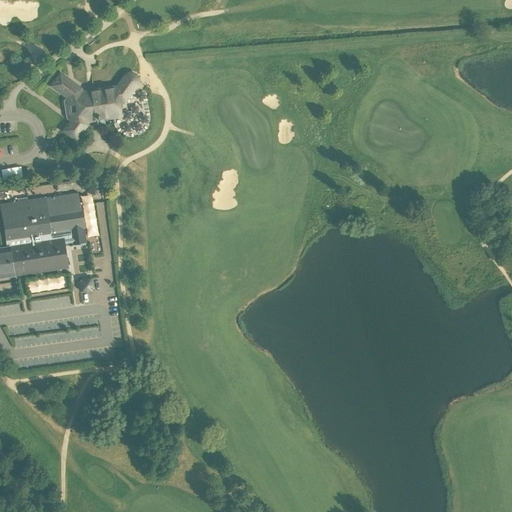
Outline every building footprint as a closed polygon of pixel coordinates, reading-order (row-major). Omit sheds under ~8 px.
[(66,78),(60,74),(51,86),(66,97),(63,101),(65,110),(71,109),(72,111),(72,114),(75,116),(63,131),(75,140),(87,125),(86,122),(97,120),(97,123),(122,119),(120,104),(119,101),(125,100),(137,85),(138,81),(138,78),(135,75),(132,73),(128,74),(125,76),(117,87),(92,90),(81,92),(65,80),(66,78)] [(22,166),(2,167),(3,179),(23,177),(22,166)] [(0,247),(0,278),(68,268),(65,243),(72,242),(72,245),(86,243),(83,227),(85,227),(82,206),(80,206),(78,193),(45,198),(45,197),(27,200),(26,197),(17,199),(18,201),(0,204),(0,206),(6,247),(0,247)] [(91,278),(80,280),(81,292),(93,290),(91,278)] [(33,305),(33,308),(73,305),(72,297),(39,300),(39,304),(33,305)]
